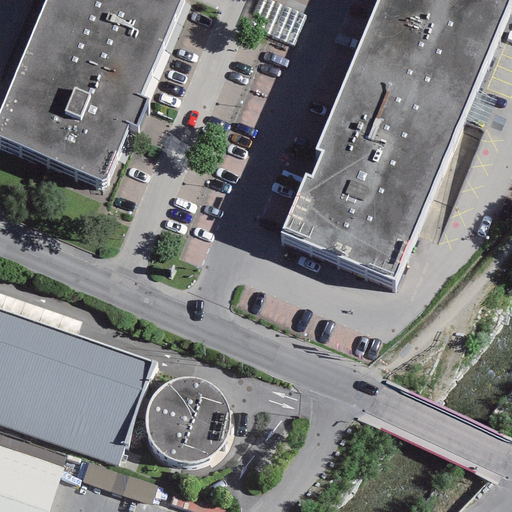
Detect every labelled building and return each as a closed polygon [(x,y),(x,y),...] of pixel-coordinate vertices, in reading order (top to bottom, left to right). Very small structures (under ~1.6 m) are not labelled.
[(176,0),(45,0),(0,108),(0,136),(104,181),(128,122),(137,125),(148,98),(138,94),(176,0)] [(511,0),(377,0),(350,65),(465,113),(511,0)] [(465,113),(350,65),(314,151),(320,153),(311,176),(305,173),(279,234),(394,283),(465,113)] [(207,273),(224,225),(200,216),(183,264),(207,273)] [(0,310),(76,337),(81,323),(0,294),(0,310)] [(76,337),(0,310),(0,426),(118,467),(154,363),(76,337)] [(179,378),(171,381),(163,385),(157,390),(152,397),(148,404),(146,412),(145,421),(146,429),(148,437),(152,445),(158,451),(165,456),(172,460),(180,462),(189,463),(197,462),(205,460),(212,455),(219,450),(224,443),(228,436),(230,428),(231,420),(230,411),(227,403),(223,396),(218,389),(211,384),(204,380),(196,378),(187,377),(179,378)] [(49,511),(65,470),(0,447),(0,511),(49,511)] [(149,511),(156,511),(163,495),(92,471),(86,490),(149,511)]
